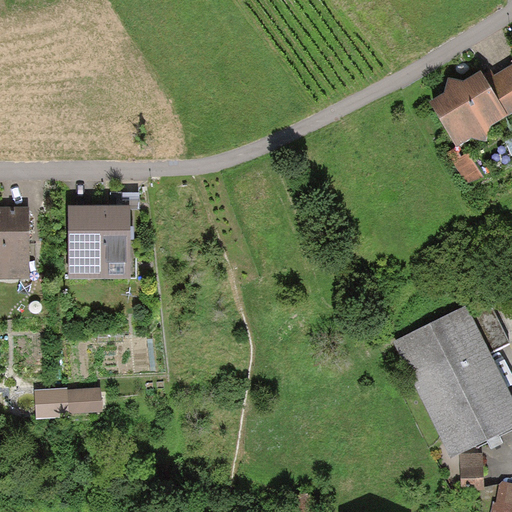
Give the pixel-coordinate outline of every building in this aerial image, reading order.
[(445,96),(431,105),(457,148),(472,139),(486,143),(491,127),(511,114),(511,68),(487,84),(480,73),(464,83),(448,79),(445,96)] [(448,153),(466,184),(484,178),(468,152),(461,156),(456,148),(448,153)] [(8,208),(0,207),(0,280),(30,280),(30,207),(8,208)] [(108,208),(69,208),(69,281),(133,280),(132,208),(108,208)] [(488,295),(395,341),(453,458),(511,428),(511,409),(485,355),(511,342),(488,295)] [(101,389),(67,391),(68,415),(103,413),(101,389)] [(481,455),(461,456),(463,490),(484,488),(481,455)] [(511,511),(511,483),(504,482),(500,485),(491,511),(511,511)] [(285,498),(286,511),(312,511),(310,495),(285,498)]
